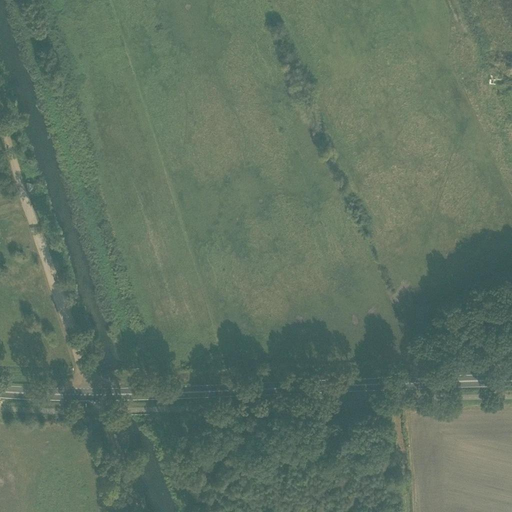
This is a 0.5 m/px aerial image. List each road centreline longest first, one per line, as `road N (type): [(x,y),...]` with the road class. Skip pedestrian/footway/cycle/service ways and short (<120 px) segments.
road 1 (tertiary): [(511,381),(0,392)]
road 2 (track): [(96,395),(0,124)]
